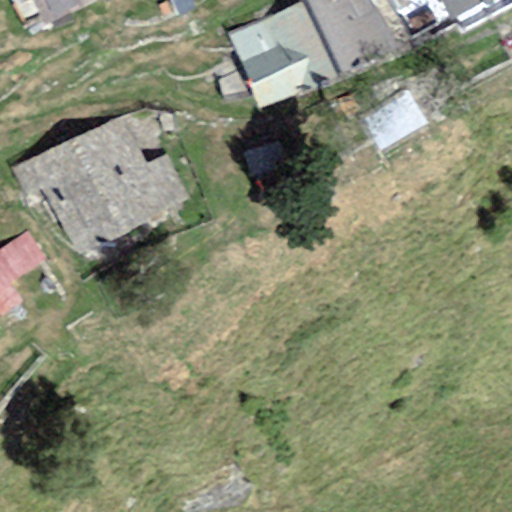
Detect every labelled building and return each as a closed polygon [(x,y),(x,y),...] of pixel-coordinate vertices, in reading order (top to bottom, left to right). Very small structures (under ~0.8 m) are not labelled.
[(23,0),(40,36),(119,0),(23,0)] [(195,13),(188,0),(165,0),(176,23),(195,13)] [(372,0),(310,0),(303,3),(336,87),(398,63),(372,0)] [(437,0),(449,24),(498,0),(437,0)] [(336,87),(303,3),(227,32),(260,117),(336,87)] [(124,117),(11,169),(26,200),(43,191),(76,260),(191,206),(166,154),(146,163),(124,117)] [(273,148),(249,162),(261,183),(286,168),(273,148)] [(26,232),(0,249),(0,316),(18,304),(7,287),(46,262),(26,232)]
